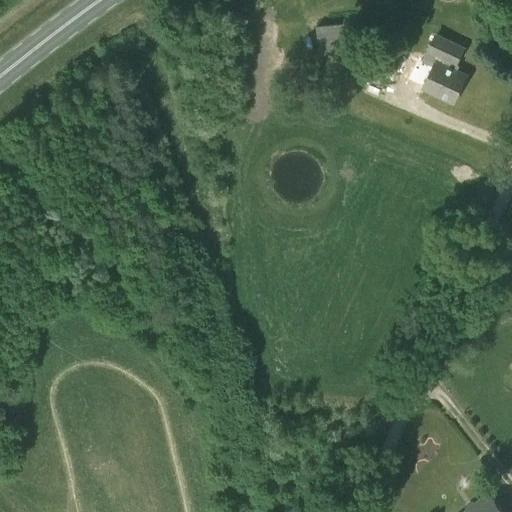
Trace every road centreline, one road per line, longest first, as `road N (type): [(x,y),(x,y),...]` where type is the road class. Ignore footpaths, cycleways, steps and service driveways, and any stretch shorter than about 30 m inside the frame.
road 1 (track): [(353,511),(511,183)]
road 2 (primary): [(0,75),(106,0)]
